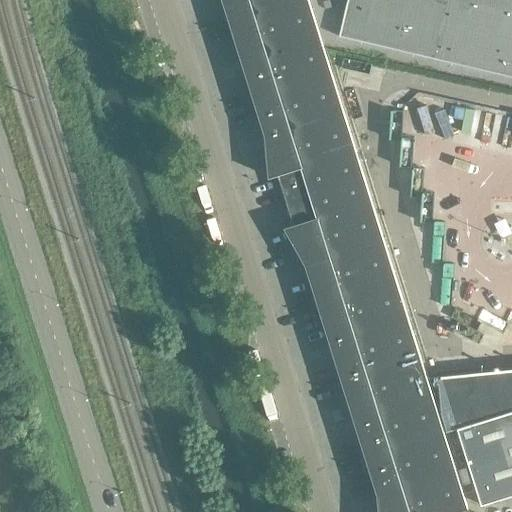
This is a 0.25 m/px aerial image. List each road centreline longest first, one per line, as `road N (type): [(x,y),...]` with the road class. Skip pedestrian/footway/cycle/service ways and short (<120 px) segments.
road 1 (unclassified): [(332,511),(161,0)]
road 2 (tertiary): [(107,511),(0,166)]
